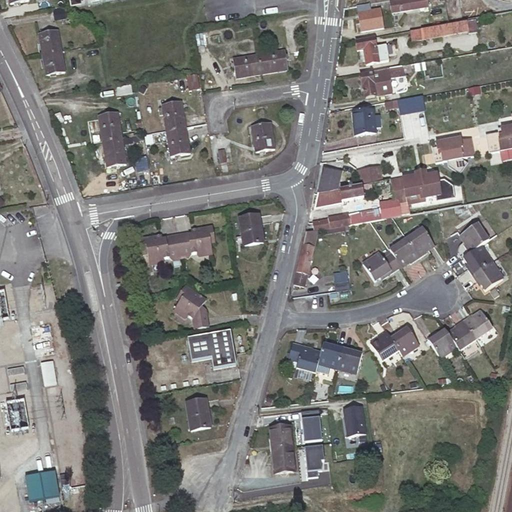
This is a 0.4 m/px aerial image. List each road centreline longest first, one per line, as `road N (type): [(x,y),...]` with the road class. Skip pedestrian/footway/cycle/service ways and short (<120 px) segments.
road 1 (residential): [(270,318),(234,452),(204,482)]
road 2 (secondary): [(69,216),(0,50)]
road 3 (residential): [(270,318),(359,313),(434,286)]
road 4 (tertiary): [(128,208),(288,182)]
road 5 (secondary): [(119,421),(90,279)]
road 6 (residential): [(288,182),(296,205),(270,318)]
road 7 (track): [(316,511),(302,498),(222,506),(204,482)]
road 8 (residential): [(316,94),(221,102),(217,127)]
